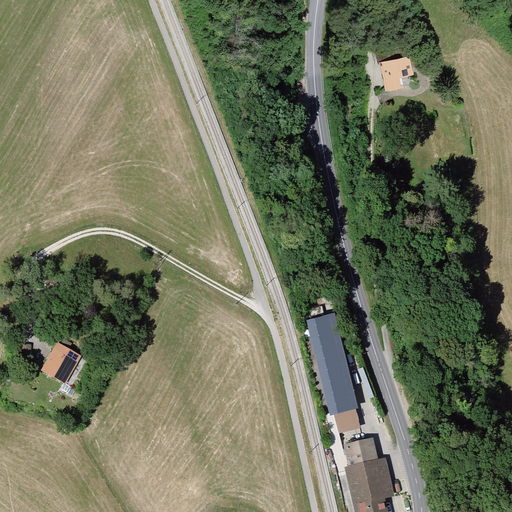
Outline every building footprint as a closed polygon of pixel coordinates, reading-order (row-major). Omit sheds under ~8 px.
[(408,59),(378,66),(383,90),(414,84),(408,59)] [(360,413),(335,317),(308,324),(331,419),(353,414),(360,413)] [(79,356),(56,343),(40,371),(63,384),(79,356)] [(357,431),(353,414),(331,419),(328,420),(332,437),(357,431)] [(371,441),(338,449),(352,507),(363,505),(365,511),(384,511),(381,501),(393,499),(383,459),(376,461),(371,441)]
